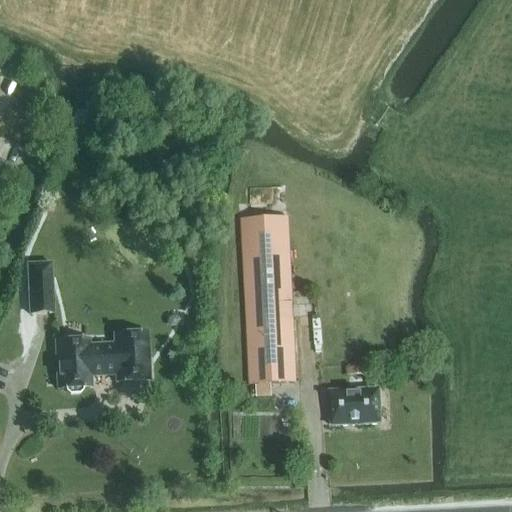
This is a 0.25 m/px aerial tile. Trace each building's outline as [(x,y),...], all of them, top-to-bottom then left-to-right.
[(30,151),(39,132),(13,120),(5,138),(30,151)] [(163,202),(146,201),(145,229),(162,229),(163,202)] [(241,220),(249,386),(255,386),(270,385),(295,383),(288,255),(287,218),(241,220)] [(54,315),(51,263),(25,264),(28,316),(54,315)] [(115,383),(149,382),(146,334),(112,335),(113,345),(88,346),(88,341),(54,342),(56,390),(90,389),(90,377),(115,376),(115,383)] [(349,369),(349,376),(366,375),(365,365),(349,366),(349,369)] [(380,424),(378,389),(329,392),(330,427),(380,424)]
